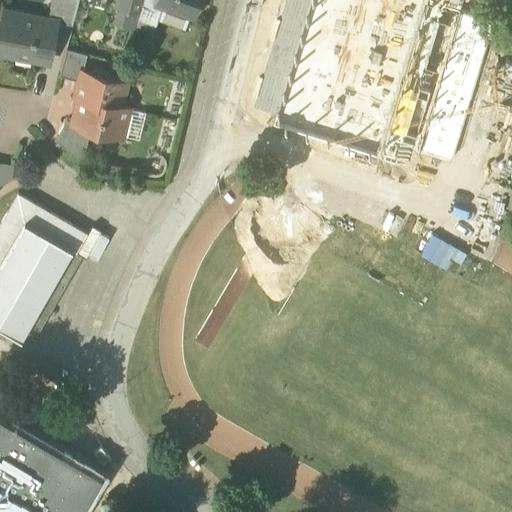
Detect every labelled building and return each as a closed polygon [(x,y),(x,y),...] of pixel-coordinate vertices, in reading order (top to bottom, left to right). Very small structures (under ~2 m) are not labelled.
[(78,0),(52,0),(49,17),(57,19),(57,20),(73,23),(78,0)] [(118,0),(117,5),(119,6),(133,10),(140,12),(142,3),(143,0),(118,0)] [(157,0),(157,1),(164,3),(193,14),(197,0),(157,0)] [(287,0),(259,93),(358,123),(362,113),(394,0),(287,0)] [(412,4),(398,0),(394,0),(362,113),(379,118),(412,4)] [(155,8),(142,3),(140,12),(139,17),(156,24),(164,3),(158,1),(155,8)] [(133,10),(119,6),(115,21),(129,25),(133,10)] [(49,17),(4,9),(0,30),(0,50),(47,59),(50,45),(52,46),(57,20),(57,19),(49,17)] [(88,52),(67,47),(60,73),(79,79),(82,68),(83,69),(88,52)] [(108,71),(104,68),(100,67),(95,68),(93,71),(83,69),(82,68),(79,79),(76,93),(79,94),(73,118),(73,119),(92,124),(96,125),(96,129),(100,132),(104,133),(109,133),(111,129),(123,132),(130,105),(121,103),(127,80),(109,75),(108,71)] [(92,124),(73,119),(73,118),(67,117),(56,137),(83,158),(92,124)] [(87,233),(19,193),(0,225),(0,324),(21,337),(71,249),(76,252),(87,233)] [(0,511),(74,511),(101,466),(0,406),(0,511)]
